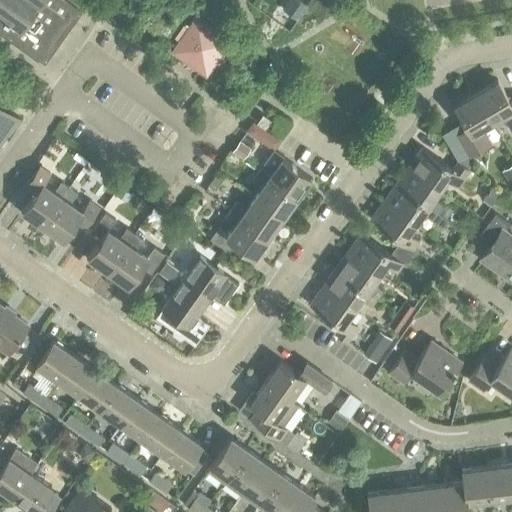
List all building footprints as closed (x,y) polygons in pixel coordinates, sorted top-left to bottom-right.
[(0,0),(0,30),(0,31),(43,61),(79,11),(63,0),(0,0)] [(286,0),(281,8),(297,19),(307,4),(300,0),(286,0)] [(230,40),(194,14),(186,26),(182,23),(173,36),(177,39),(169,50),(205,76),(213,64),(217,67),(226,54),(222,51),(230,40)] [(497,79),(475,92),(491,120),(502,114),(511,130),(511,129),(511,101),(510,103),(497,79)] [(491,120),(475,92),(453,105),(466,128),(456,134),(468,155),(490,142),(481,126),(491,120)] [(0,137),(16,115),(0,103),(0,137)] [(258,116),(253,125),(261,130),(267,122),(258,116)] [(248,125),(244,131),(250,135),(254,129),(256,127),(252,125),(249,123),(248,125)] [(237,141),(229,152),(240,159),(247,149),(237,141)] [(420,147),(407,165),(439,188),(446,179),(456,186),(467,170),(456,161),(451,169),(420,147)] [(261,162),(255,170),(293,197),(303,183),(306,184),(310,178),(279,157),(280,155),(271,148),(261,162)] [(407,165),(394,183),(437,213),(437,212),(442,205),(432,198),(439,188),(407,165)] [(27,215),(41,225),(68,187),(60,181),(53,191),(42,183),(49,173),(38,166),(24,185),(34,192),(19,212),(25,217),(27,215)] [(259,185),(252,196),(282,218),(287,212),(284,210),(293,197),(255,170),(250,178),(259,185)] [(394,183),(382,200),(414,223),(421,214),(441,229),(446,221),(436,214),(437,213),(394,183)] [(121,185),(115,194),(119,197),(126,196),(129,191),(121,185)] [(484,197),(493,203),(501,191),(492,185),(484,197)] [(68,187),(41,225),(54,234),(53,236),(59,241),(74,221),(83,227),(97,208),(87,200),(80,210),(69,202),(76,193),(68,187)] [(234,201),(228,209),(266,236),(275,222),(278,224),(282,218),(252,196),(243,208),(234,201)] [(399,240),(394,247),(410,259),(415,251),(411,248),(417,240),(407,233),(414,223),(382,200),(369,218),(399,240)] [(442,205),(437,212),(445,217),(451,210),(443,204),(442,205)] [(266,236),(228,209),(222,218),(232,224),(224,235),(215,228),(207,239),(227,252),(233,242),(255,258),(259,251),(257,249),(266,236)] [(92,261),(106,271),(133,233),(125,227),(118,237),(108,230),(115,220),(103,212),(89,231),(99,238),(85,259),(91,264),(92,261)] [(489,248),(480,260),(511,282),(511,237),(502,231),(507,223),(494,214),(476,239),(489,248)] [(187,216),(181,225),(191,232),(194,228),(193,220),(187,216)] [(133,233),(106,271),(119,280),(118,283),(125,287),(139,267),(148,273),(162,254),(152,246),(145,256),(135,249),(141,239),(133,233)] [(359,233),(346,251),(378,274),(385,264),(395,271),(401,263),(405,266),(410,259),(394,247),(389,254),(359,233)] [(346,251),(333,269),(375,299),(381,290),(372,283),(378,274),(346,251)] [(191,264),(175,286),(202,304),(209,293),(222,303),(237,282),(205,260),(197,269),(191,264)] [(165,261),(157,271),(169,280),(176,269),(165,261)] [(333,269),(321,286),(353,309),(360,300),(370,306),(375,299),(333,269)] [(155,276),(149,285),(154,289),(161,288),(165,282),(155,276)] [(202,304),(175,286),(160,308),(167,313),(160,322),(171,330),(171,334),(178,339),(182,338),(193,345),(207,324),(195,314),(202,304)] [(353,309),(321,286),(309,304),(339,326),(334,333),(345,341),(356,325),(346,318),(353,309)] [(404,302),(396,313),(403,319),(411,307),(404,302)] [(0,347),(7,352),(25,325),(0,306),(0,347)] [(403,319),(396,313),(387,326),(395,331),(403,319)] [(43,370),(32,385),(45,394),(55,379),(73,355),(53,341),(36,365),(41,369),(43,370)] [(389,372),(403,383),(411,372),(439,392),(456,369),(460,363),(430,342),(417,360),(404,352),(392,369),(389,372)] [(370,346),(364,354),(374,361),(380,353),(370,346)] [(469,379),(483,389),(490,380),(511,395),(511,349),(497,368),(483,358),(476,369),(469,379)] [(55,379),(77,394),(94,370),(73,355),(55,379)] [(279,360),(264,381),(288,399),(304,377),(323,391),(330,380),(314,369),(305,362),(299,369),(297,372),(292,369),(279,360)] [(77,394),(97,409),(114,384),(94,370),(77,394)] [(288,399),(264,381),(248,403),(265,416),(259,425),(285,444),(286,443),(298,450),(307,437),(296,429),(294,432),(283,425),(297,405),(288,399)] [(28,382),(22,391),(39,402),(45,394),(32,385),(28,382)] [(97,409),(118,423),(135,399),(114,384),(97,409)] [(45,394),(39,402),(57,415),(63,406),(45,394)] [(118,423),(139,438),(157,414),(135,399),(118,423)] [(335,411),(325,425),(337,433),(347,420),(335,411)] [(64,420),(82,432),(87,424),(70,412),(64,420)] [(139,438),(160,453),(177,429),(157,414),(139,438)] [(87,424),(82,432),(99,444),(104,436),(87,424)] [(177,429),(160,453),(182,468),(191,476),(205,455),(196,448),(199,444),(177,429)] [(208,467),(225,480),(246,449),(229,437),(208,467)] [(106,450),(123,462),(129,453),(112,441),(106,450)] [(84,442),(79,448),(80,456),(86,460),(94,449),(84,442)] [(0,487),(12,496),(29,472),(36,462),(15,447),(8,457),(6,460),(0,456),(0,487)] [(225,480),(244,493),(265,462),(246,449),(225,480)] [(129,453),(123,462),(140,473),(146,464),(129,453)] [(244,493),(261,504),(282,474),(265,462),(244,493)] [(511,472),(511,464),(487,467),(491,504),(501,503),(501,498),(511,496),(511,472)] [(462,470),(464,482),(467,502),(480,500),(481,505),(491,504),(487,467),(462,470)] [(149,479),(166,491),(171,483),(155,471),(149,479)] [(29,472),(12,496),(32,510),(31,511),(48,511),(59,497),(49,490),(51,487),(29,472)] [(261,504),(271,511),(279,511),(300,487),(282,474),(261,504)] [(464,482),(441,485),(443,511),(467,511),(467,502),(464,482)] [(443,511),(441,485),(416,488),(418,511),(443,511)] [(106,511),(110,508),(81,487),(63,511),(106,511)] [(279,511),(302,511),(310,504),(315,497),(300,487),(279,511)] [(418,511),(416,488),(393,491),(395,511),(418,511)] [(157,511),(166,498),(153,490),(143,504),(147,506),(141,511),(157,511)] [(395,511),(393,491),(369,494),(370,511),(395,511)] [(188,507),(195,511),(202,511),(208,505),(195,496),(188,507)]
